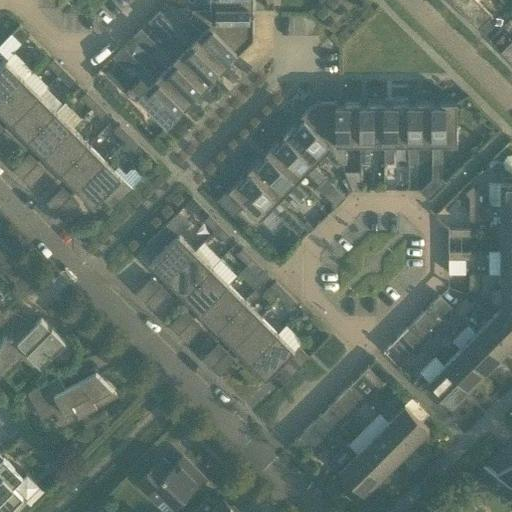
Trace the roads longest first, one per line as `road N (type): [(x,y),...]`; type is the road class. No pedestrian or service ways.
road 1 (residential): [(363,347),(286,276),(309,250),(357,204),(400,205),(431,235),(430,278)]
road 2 (residential): [(76,276),(278,77)]
road 3 (residential): [(258,455),(76,276)]
road 4 (residential): [(17,0),(74,70),(145,0)]
road 5 (residential): [(386,0),(511,128)]
road 6 (residential): [(258,455),(363,347)]
